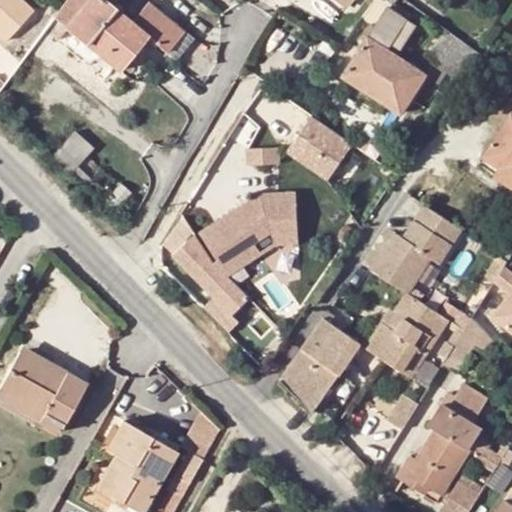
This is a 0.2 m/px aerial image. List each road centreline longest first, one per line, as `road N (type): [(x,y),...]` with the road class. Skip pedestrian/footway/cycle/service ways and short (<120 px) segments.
road 1 (tertiary): [(109,268),(347,511)]
road 2 (residential): [(262,11),(136,239),(109,268)]
road 3 (unknown): [(148,309),(37,511)]
